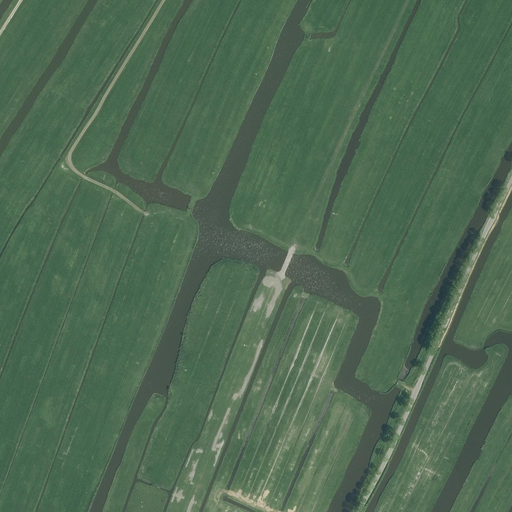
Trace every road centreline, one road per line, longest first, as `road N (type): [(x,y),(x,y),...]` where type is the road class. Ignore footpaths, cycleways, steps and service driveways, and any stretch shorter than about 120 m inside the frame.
road 1 (track): [(220,139),(187,218),(146,215),(78,174),(70,160),(163,0)]
road 2 (unclassified): [(359,511),(511,178)]
